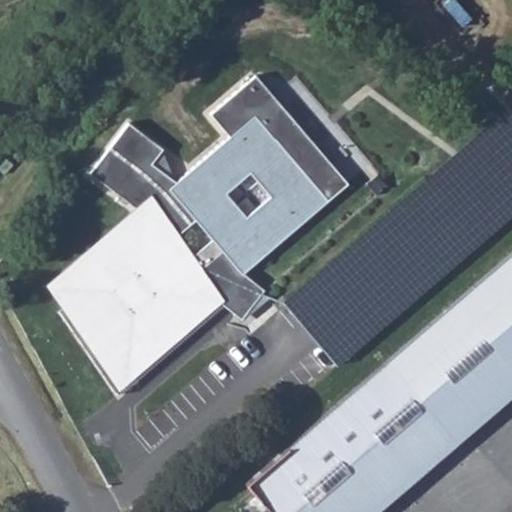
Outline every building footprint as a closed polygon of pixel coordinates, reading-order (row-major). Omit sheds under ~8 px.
[(207,110),(228,134),(250,115),(324,202),(352,187),(253,74),(207,110)] [(174,179),(163,189),(190,221),(209,241),(237,276),(324,202),(250,115),(228,134),(174,179)] [(87,170),(134,208),(149,195),(176,234),(190,221),(163,189),(174,179),(152,161),(161,148),(128,118),(87,170)] [(10,166),(2,156),(0,158),(0,174),(2,176),(10,166)] [(134,208),(47,281),(118,389),(219,301),(192,256),(176,234),(149,195),(134,208)] [(262,290),(237,276),(209,241),(192,256),(219,301),(240,319),(262,290)] [(511,251),(242,487),(263,511),(367,511),(511,382),(511,251)]
